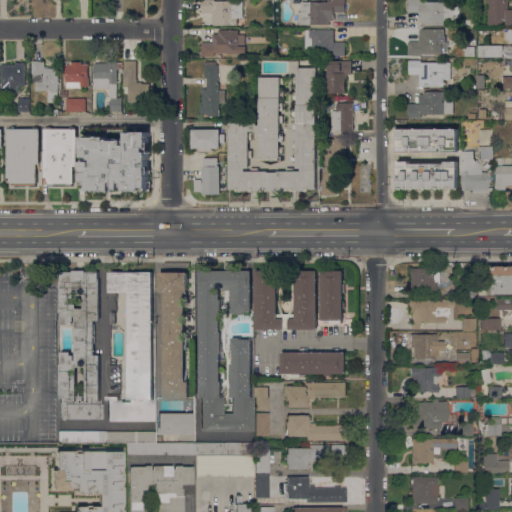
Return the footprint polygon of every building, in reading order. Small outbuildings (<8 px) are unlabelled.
[(215,0),(215,1),(223,0),(243,0),(243,18),(238,18),(238,25),(213,25),(213,13),(202,13),(202,0),(215,0)] [(250,9),(251,0),(258,0),(258,9),(250,9)] [(345,0),(345,12),(334,12),(334,20),(329,20),(329,24),(298,25),(298,12),(302,12),(302,1),(332,1),(332,0),(345,0)] [(422,0),(422,1),(443,1),(454,1),(454,6),(460,6),(459,25),(453,25),(454,19),(445,19),(445,24),(443,24),(443,25),(430,25),(430,24),(424,24),(424,22),(420,22),(420,12),(409,12),(409,0),(422,0)] [(509,0),(509,9),(511,9),(511,25),(488,25),(488,0),(509,0)] [(239,34),(245,34),(245,44),(239,44),(239,46),(246,46),(246,53),(215,53),(215,56),(202,56),(202,42),(213,42),(213,33),(219,33),(219,30),(239,29),(239,34)] [(334,42),(345,41),(345,56),(332,56),(332,54),(313,54),(313,47),(305,47),(305,37),(309,37),(309,29),(334,29),(334,42)] [(444,37),(441,38),(441,46),(451,46),(451,53),(421,53),(421,55),(408,55),(408,41),(419,41),(419,30),(422,30),(422,29),(444,29),(444,37)] [(511,58),(503,58),(503,53),(500,53),(500,48),(503,48),(503,45),(511,45),(511,58)] [(142,82),(142,83),(150,83),(150,102),(128,102),(128,93),(123,93),(123,73),(124,73),(124,60),(137,60),(137,61),(139,61),(139,63),(137,63),(137,82),(142,82)] [(328,60),(352,61),(352,74),(347,74),(347,78),(346,78),(346,93),(328,93),(328,60)] [(451,79),(444,79),(444,86),(420,86),(420,74),(409,74),(409,60),(421,60),(421,62),(451,62),(451,79)] [(45,61),(45,66),(58,66),(58,81),(59,81),(59,84),(58,84),(58,90),(57,90),(57,92),(49,92),(49,90),(44,90),(36,90),(36,82),(33,82),(33,74),(32,74),(32,61),(45,61)] [(81,86),(81,88),(66,88),(66,64),(70,64),(70,61),(82,61),(82,65),(89,65),(89,78),(89,86),(81,86)] [(94,88),(94,62),(107,62),(107,61),(118,61),(118,89),(117,89),(117,98),(123,98),(123,111),(111,111),(111,98),(110,98),(110,88),(94,88)] [(203,105),(203,95),(202,95),(202,89),(205,89),(205,88),(207,88),(207,78),(205,78),(205,71),(206,71),(206,61),(216,61),(216,64),(218,64),(218,83),(219,83),(219,90),(225,90),(225,103),(220,103),(220,116),(209,116),(209,114),(200,114),(200,105),(203,105)] [(15,64),(15,62),(25,62),(25,64),(25,85),(18,85),(18,92),(2,92),(2,80),(1,80),(1,64),(15,64)] [(281,78),(284,78),(284,84),(281,84),(281,91),(284,91),(283,97),(281,97),(281,103),(284,103),(284,111),(281,111),(281,116),(284,116),(284,123),(281,123),(281,134),(284,134),(284,142),(281,142),(281,146),(284,146),(284,154),(281,154),(281,158),(280,158),(280,160),(261,160),(261,158),(260,158),(260,131),(253,131),(253,140),(250,140),(250,150),(253,150),(253,158),(250,158),(250,168),(246,168),(246,171),(252,171),(252,168),(260,168),(260,171),(269,171),(269,172),(278,172),(278,171),(288,171),(288,168),(295,168),(295,171),(301,171),(301,168),(297,168),(297,162),(294,162),(294,153),(297,153),(297,149),(294,149),(294,141),(297,141),(297,130),(294,130),(294,122),(297,122),(297,117),(294,117),(294,109),(297,109),(297,100),(294,100),(294,92),(297,92),(297,85),(294,85),(294,77),(297,77),(297,67),(317,68),(317,105),(317,189),(310,189),(310,191),(237,191),(237,189),(230,189),(231,123),(258,123),(258,125),(260,125),(260,77),(281,77),(281,78)] [(511,88),(504,88),(504,83),(502,83),(502,76),(511,76),(511,88)] [(409,104),(420,103),(420,94),(423,94),(423,92),(445,91),(445,95),(453,95),(454,114),(421,114),(421,117),(409,118),(409,104)] [(30,112),(19,111),(19,98),(30,98),(30,112)] [(66,111),(67,98),(86,98),(86,111),(66,111)] [(332,131),(332,111),(337,111),(337,103),(353,102),(354,131),(332,131)] [(151,104),(151,114),(142,114),(142,109),(138,109),(138,104),(151,104)] [(502,118),(511,118),(511,107),(503,107),(502,118)] [(479,109),(486,109),(487,118),(479,118),(479,109)] [(8,129),(11,129),(11,127),(15,127),(15,129),(34,129),(34,127),(38,127),(38,129),(41,129),(41,164),(38,164),(38,185),(14,185),(14,182),(11,182),(11,177),(8,177),(8,129)] [(77,166),(74,166),(74,185),(69,185),(69,184),(60,184),(60,186),(55,186),(55,185),(50,185),(50,181),(48,181),(48,177),(45,177),(45,129),(47,129),(47,127),(52,127),(52,129),(71,129),(71,127),(75,127),(75,129),(77,129),(77,166)] [(398,150),(396,150),(396,144),(398,144),(398,139),(396,139),(396,127),(403,127),(403,129),(419,129),(419,127),(424,127),(424,129),(432,129),(432,127),(437,127),(437,129),(447,129),(447,127),(452,127),(452,129),(458,129),(458,152),(398,152),(398,150)] [(221,134),(225,134),(225,143),(221,143),(221,148),(213,148),(213,150),(200,150),(200,148),(193,148),(193,129),(221,129),(221,134)] [(479,129),(490,129),(490,145),(479,145),(479,129)] [(149,132),(149,147),(146,147),(147,152),(149,152),(150,187),(143,187),(143,190),(126,190),(126,182),(122,182),(122,190),(117,190),(116,182),(113,182),(113,189),(105,189),(105,190),(90,190),(90,180),(84,180),(83,137),(108,136),(108,140),(124,140),(125,145),(129,145),(128,132),(149,132)] [(332,139),(346,139),(346,153),(337,153),(337,195),(323,195),(323,196),(320,196),(320,180),(323,180),(323,179),(323,167),(327,167),(327,154),(328,154),(328,152),(332,152),(332,139)] [(491,146),(492,159),(479,159),(479,146),(491,146)] [(487,192),(471,192),(471,190),(463,190),(463,188),(463,174),(462,174),(462,151),(474,151),(474,158),(480,164),(480,172),(484,171),(484,172),(487,172),(487,192)] [(220,194),(203,194),(203,191),(195,192),(194,179),(202,179),(202,166),(204,166),(203,158),(218,157),(218,166),(220,166),(220,194)] [(446,163),(446,161),(459,161),(459,189),(451,189),(451,187),(446,188),(446,189),(396,190),(396,183),(398,183),(398,168),(396,168),(396,161),(410,161),(410,164),(446,163)] [(511,166),(511,185),(504,185),(504,189),(493,190),(493,166),(511,166)] [(348,191),(355,192),(357,180),(350,179),(348,191)] [(511,294),(486,294),(486,276),(485,276),(485,264),(494,264),(494,266),(500,266),(500,264),(507,264),(507,266),(511,266),(511,294)] [(411,292),(411,284),(412,284),(412,274),(411,274),(411,268),(432,268),(432,282),(436,282),(436,292),(411,292)] [(61,419),(61,404),(60,404),(60,364),(61,364),(61,352),(71,352),(71,355),(74,355),(74,360),(75,360),(76,316),(74,316),(74,321),(71,321),(71,325),(61,325),(61,312),(60,312),(60,281),(61,281),(61,272),(73,272),(73,270),(86,270),(86,272),(98,272),(98,281),(100,281),(100,320),(95,320),(94,355),(100,355),(100,404),(101,404),(101,419),(61,419)] [(200,271),(251,270),(252,311),(245,312),(245,313),(231,313),(231,289),(220,289),(220,299),(221,299),(222,319),(220,319),(220,332),(221,332),(222,353),(220,353),(220,381),(222,381),(222,413),(231,413),(231,387),(232,387),(232,373),(231,373),(231,364),(233,364),(233,349),(232,349),(232,337),(241,337),(241,339),(252,339),(252,431),(201,431),(200,271)] [(318,329),(290,329),(290,328),(284,328),(284,329),(256,329),(256,270),(278,270),(278,313),(296,313),(296,270),(318,270),(318,329)] [(344,283),(345,283),(345,292),(343,292),(343,302),(345,302),(345,308),(344,308),(343,324),(331,324),(331,320),(322,320),(322,270),(344,270),(344,283)] [(153,421),(107,421),(107,396),(120,396),(119,402),(126,402),(127,394),(129,394),(129,384),(126,384),(126,376),(129,376),(129,373),(127,373),(127,365),(128,365),(128,356),(126,356),(126,347),(129,347),(129,345),(126,345),(126,337),(128,337),(128,328),(126,328),(126,319),(128,319),(128,317),(126,317),(126,309),(128,309),(128,299),(126,299),(126,292),(109,292),(109,272),(153,272),(153,421)] [(164,292),(160,292),(160,272),(188,272),(188,292),(185,292),(185,381),(190,381),(190,400),(182,400),(182,398),(165,398),(164,292)] [(474,284),(474,297),(462,297),(461,284),(474,284)] [(496,298),(511,298),(511,309),(496,309),(496,298)] [(411,307),(411,306),(410,305),(410,302),(411,301),(411,300),(453,299),(453,307),(449,307),(449,309),(448,309),(448,317),(445,317),(445,322),(420,322),(420,329),(411,329),(411,307)] [(475,318),(475,330),(461,330),(461,318),(475,318)] [(500,330),(480,330),(480,318),(500,318),(500,330)] [(511,347),(503,347),(503,333),(511,333),(511,347)] [(437,334),(437,341),(444,341),(444,351),(438,350),(437,359),(414,359),(414,353),(413,353),(413,347),(411,347),(411,344),(410,344),(410,334),(437,334)] [(282,352),(346,352),(346,374),(333,374),(333,376),(324,376),(324,374),(301,374),(301,378),(291,378),(291,379),(288,379),(288,378),(283,378),(283,374),(282,374),(282,368),(281,368),(281,364),(282,364),(282,352)] [(468,352),(468,365),(456,364),(456,352),(468,352)] [(490,363),(490,352),(503,353),(503,364),(490,363)] [(412,391),(413,379),(411,379),(412,375),(410,375),(410,367),(441,367),(440,376),(436,376),(436,384),(438,384),(438,387),(439,387),(439,389),(438,389),(438,392),(412,391)] [(487,368),(490,382),(483,384),(480,370),(487,368)] [(346,397),(340,397),(334,397),(334,396),(314,396),(314,399),(308,399),(308,407),(286,407),(286,400),(285,400),(285,392),(286,392),(286,386),(306,386),(306,382),(346,382),(346,397)] [(501,398),(488,398),(488,385),(501,385),(501,398)] [(469,398),(455,398),(455,386),(469,386),(469,398)] [(269,387),(269,410),(255,410),(255,387),(269,387)] [(446,422),(441,422),(441,425),(440,425),(440,428),(420,428),(420,426),(411,426),(412,412),(411,412),(411,402),(431,402),(431,399),(437,399),(437,401),(446,401),(446,422)] [(268,412),(268,435),(255,435),(255,412),(268,412)] [(192,433),(158,433),(158,413),(192,413),(192,433)] [(306,440),(306,436),(286,436),(286,430),(285,430),(285,421),(286,421),(286,415),(308,415),(308,423),(315,423),(315,425),(333,425),(333,424),(340,424),(340,425),(345,425),(345,440),(341,440),(306,440)] [(500,435),(487,435),(487,423),(487,417),(500,417),(500,424),(500,435)] [(458,435),(458,423),(472,423),(472,435),(458,435)] [(105,441),(59,441),(59,430),(105,430),(105,441)] [(155,430),(155,442),(105,441),(105,430),(155,430)] [(411,463),(411,446),(410,444),(410,441),(411,440),(411,438),(455,438),(455,448),(440,448),(440,447),(432,447),(432,457),(434,457),(434,460),(432,460),(432,462),(416,462),(416,463),(411,463)] [(166,455),(166,452),(163,452),(163,454),(127,454),(127,442),(195,442),(195,454),(166,455)] [(195,442),(254,442),(254,454),(195,454),(195,442)] [(286,447),(306,447),(306,444),(316,444),(316,443),(325,443),(325,444),(346,444),(346,458),(340,458),(340,460),(334,460),(334,458),(314,458),(314,461),(307,461),(307,469),(286,469),(286,462),(282,462),(282,455),(285,455),(285,454),(286,454),(286,447)] [(269,472),(255,472),(255,449),(269,449),(269,472)] [(121,511),(72,511),(76,511),(76,506),(98,506),(98,493),(76,494),(76,489),(70,489),(70,490),(52,490),(52,470),(56,470),(56,452),(121,452),(121,511)] [(481,453),(497,453),(497,460),(509,460),(509,472),(497,472),(484,472),(484,473),(478,473),(478,469),(483,469),(483,463),(481,463),(481,453)] [(254,478),(195,478),(195,455),(253,455),(254,478)] [(454,472),(454,460),(467,460),(467,472),(454,472)] [(129,511),(129,467),(144,467),(144,465),(150,465),(150,469),(152,469),(152,466),(171,466),(171,469),(174,469),(174,466),(181,466),(181,467),(192,467),(192,484),(180,484),(180,489),(182,489),(182,496),(182,511),(129,511)] [(269,497),(255,497),(255,474),(269,474),(269,497)] [(437,476),(437,485),(438,485),(438,495),(436,495),(436,497),(438,497),(438,499),(436,499),(436,503),(411,502),(411,483),(410,482),(410,479),(411,479),(411,476),(437,476)] [(286,477),(308,477),(308,485),(314,485),(314,488),(333,487),(333,486),(340,486),(340,487),(346,487),(346,502),(306,502),(306,498),(300,498),(300,499),(296,499),(296,498),(286,498),(286,492),(285,492),(285,491),(282,491),(282,483),(286,483),(286,477)] [(498,488),(499,509),(485,509),(485,488),(498,488)] [(235,511),(235,495),(241,495),(241,503),(246,503),(246,507),(252,507),(251,511),(235,511)] [(467,497),(467,509),(454,509),(454,497),(467,497)]
